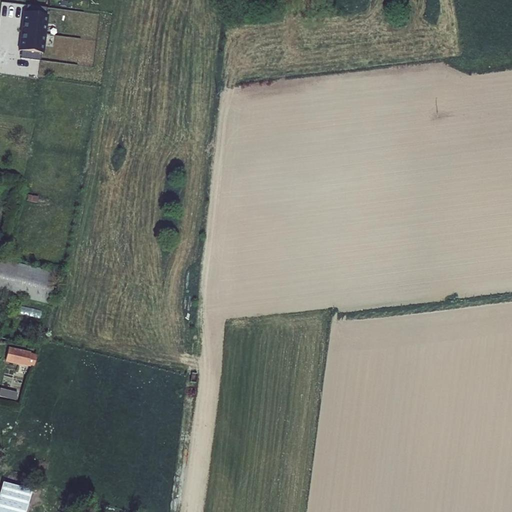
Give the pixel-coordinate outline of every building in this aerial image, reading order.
[(27,6),(26,14),(46,16),(47,9),(27,6)] [(45,35),(47,16),(46,16),(26,14),(24,13),(23,33),(45,35)] [(45,35),(23,33),(22,42),(21,42),(20,52),(22,52),(42,54),(43,54),(45,35)] [(42,54),(22,52),(21,59),(41,62),(42,54)] [(56,272),(0,258),(0,293),(49,305),(56,272)] [(19,312),(42,316),(43,311),(33,309),(34,308),(20,305),(19,312)] [(9,348),(5,363),(27,367),(27,366),(34,368),(37,355),(30,354),(31,353),(9,348)] [(17,393),(0,389),(0,397),(15,401),(17,393)] [(25,511),(32,491),(3,483),(0,492),(0,511),(25,511)]
